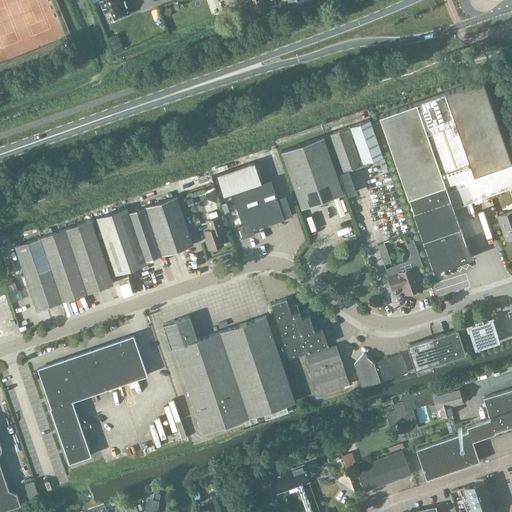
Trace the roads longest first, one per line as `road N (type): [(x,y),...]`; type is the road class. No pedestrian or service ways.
road 1 (unclassified): [(0,351),(260,263),(284,267),(384,325),(511,288)]
road 2 (primary): [(185,90),(481,19)]
road 3 (primary): [(412,0),(185,90)]
road 4 (primary): [(0,155),(185,90)]
road 5 (residential): [(511,458),(362,511)]
